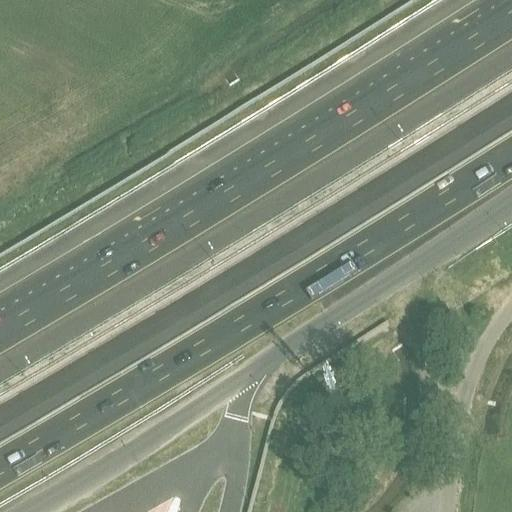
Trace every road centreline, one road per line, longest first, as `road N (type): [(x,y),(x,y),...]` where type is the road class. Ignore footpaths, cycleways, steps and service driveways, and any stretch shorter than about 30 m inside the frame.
road 1 (motorway): [(511,29),(0,344)]
road 2 (motorway): [(0,442),(511,130)]
road 3 (motorway): [(247,373),(511,200)]
road 4 (unclassified): [(447,511),(469,380),(511,307)]
